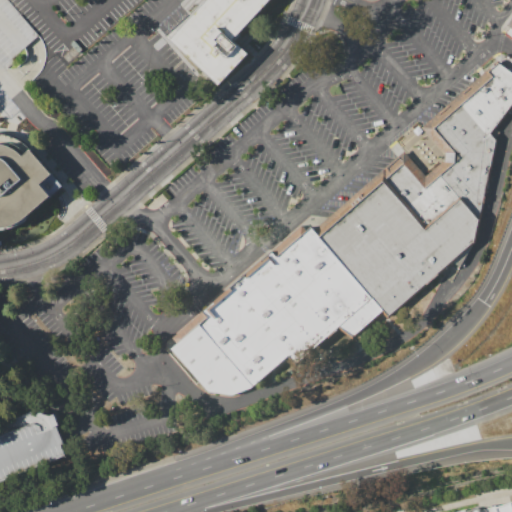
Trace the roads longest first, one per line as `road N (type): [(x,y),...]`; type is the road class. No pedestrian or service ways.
road 1 (motorway): [(511,241),(487,295),(431,355),(154,487)]
road 2 (residential): [(315,0),(289,55),(151,181),(47,256),(0,266)]
road 3 (motorway): [(511,365),(154,487)]
road 4 (motorway): [(169,511),(511,397)]
road 5 (motorway): [(173,511),(511,442)]
